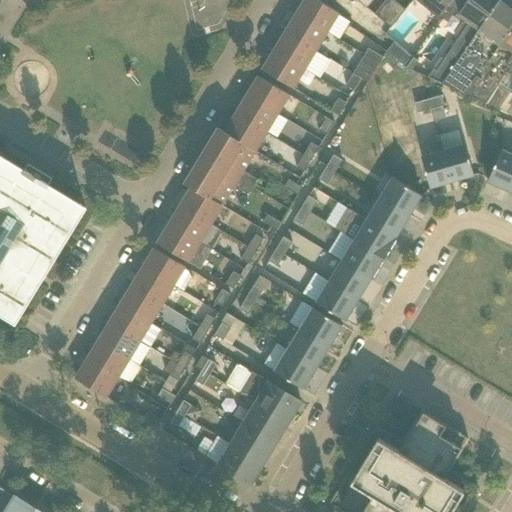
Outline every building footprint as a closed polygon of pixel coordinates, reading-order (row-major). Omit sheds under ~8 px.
[(339,13),(317,0),(304,0),(297,13),(328,32),(339,13)] [(394,0),(385,0),(375,14),(391,27),(406,10),(394,0)] [(415,0),(432,13),(440,19),(448,7),(453,0),(415,0)] [(441,84),(458,59),(498,0),(453,0),(448,7),(456,12),(468,21),(468,22),(462,22),(455,33),(456,40),(448,52),(445,56),(440,57),(426,77),(441,84)] [(458,59),(441,84),(463,94),(486,59),(490,61),(502,43),(501,42),(511,25),(511,6),(503,0),(498,0),(458,59)] [(317,50),(328,32),(297,13),(286,32),(317,50)] [(463,94),(485,103),(497,84),(498,84),(511,63),(511,25),(501,42),(502,43),(490,61),(486,59),(463,94)] [(305,69),(317,50),(286,32),(274,51),(305,69)] [(387,51),(407,67),(414,57),(395,41),(387,51)] [(376,70),(380,63),(365,54),(354,48),(349,56),(360,62),(360,61),(376,70)] [(365,54),(380,63),(384,57),(369,48),(365,54)] [(274,51),(263,69),(294,88),(305,69),(274,51)] [(412,70),(419,60),(414,57),(407,67),(412,70)] [(354,73),(346,85),(354,90),(361,78),(354,73)] [(259,76),(247,96),(278,115),(290,95),(259,76)] [(511,93),(498,84),(497,84),(485,103),(511,115),(511,93)] [(429,99),(432,109),(445,105),(442,95),(429,99)] [(237,113),(268,132),(278,115),(247,96),(237,113)] [(339,98),(331,110),(339,115),(346,103),(339,98)] [(418,113),(432,109),(429,99),(415,103),(418,113)] [(225,132),(256,150),(268,132),(237,113),(225,132)] [(319,130),(327,135),(335,122),(327,117),(319,130)] [(244,170),(249,161),(256,150),(225,132),(219,128),(212,139),(210,143),(209,142),(201,155),(193,168),(194,168),(192,172),(185,183),(190,188),(222,206),(229,195),(235,185),(249,194),(254,187),(258,179),(244,170)] [(312,142),(304,155),(312,159),(319,147),(312,142)] [(465,144),(443,151),(452,181),(474,175),(465,144)] [(488,181),(511,192),(511,188),(511,154),(502,150),(488,181)] [(452,181),(443,151),(422,157),(430,188),(452,181)] [(53,178),(29,164),(24,170),(0,155),(0,312),(16,322),(39,285),(41,283),(56,257),(86,208),(49,185),(53,178)] [(312,159),(304,155),(297,167),(305,172),(312,159)] [(334,155),(326,167),(335,172),(343,160),(334,155)] [(328,184),(335,172),(326,167),(319,179),(328,184)] [(392,177),(379,199),(409,217),(422,195),(392,177)] [(298,195),(303,187),(289,179),(285,186),(298,195)] [(180,206),(211,224),(222,206),(190,188),(180,206)] [(309,196),(301,208),(310,213),(318,201),(309,196)] [(409,217),(379,199),(367,219),(396,237),(409,217)] [(211,224),(180,206),(169,223),(212,250),(222,231),(211,224)] [(303,225),(310,213),(301,208),(294,220),(303,225)] [(263,222),(277,230),(281,223),(268,214),(263,222)] [(396,237),(367,219),(354,240),(384,258),(396,237)] [(169,223),(158,243),(200,269),(212,250),(169,223)] [(256,234),(248,246),(256,251),(264,239),(256,234)] [(276,249),(285,254),(293,242),(284,237),(276,249)] [(384,258),(354,240),(342,260),(371,278),(384,258)] [(256,251),(248,246),(241,259),(249,264),(256,251)] [(174,285),(175,285),(184,291),(192,277),(189,271),(184,268),(186,267),(155,248),(144,267),(174,285)] [(278,266),(285,254),(276,249),(269,261),(278,266)] [(359,299),(371,278),(342,260),(329,281),(359,299)] [(163,304),(174,285),(144,267),(132,285),(163,304)] [(234,271),(226,284),(234,289),(242,276),(234,271)] [(346,320),(359,299),(329,281),(316,302),(346,320)] [(255,284),(247,297),(256,302),(263,290),(255,284)] [(152,322),(163,304),(132,285),(121,304),(152,322)] [(215,302),(223,307),(231,294),(223,289),(215,302)] [(249,314),(256,302),(247,297),(240,309),(249,314)] [(215,319),(208,314),(184,300),(177,311),(201,326),(208,330),(215,319)] [(141,341),(141,340),(152,322),(121,304),(110,322),(141,341)] [(300,329),(330,347),(343,325),(313,307),(300,329)] [(129,360),(141,341),(110,322),(98,341),(129,360)] [(215,335),(223,340),(231,328),(222,322),(215,335)] [(208,330),(201,326),(193,339),(201,344),(208,330)] [(288,349),(317,367),(330,347),(300,329),(288,349)] [(129,360),(98,341),(87,360),(118,378),(132,387),(143,368),(129,360)] [(189,345),(178,364),(186,368),(193,356),(197,350),(189,345)] [(304,389),(317,367),(288,349),(274,371),(304,389)] [(209,359),(203,370),(210,375),(217,364),(209,359)] [(87,360),(76,378),(107,397),(118,378),(87,360)] [(178,381),(186,368),(178,364),(171,376),(178,381)] [(239,393),(256,403),(288,422),(301,401),(252,371),(251,373),(238,365),(227,384),(240,391),(239,393)] [(210,375),(203,370),(202,370),(196,381),(204,385),(210,375)] [(157,400),(170,408),(176,396),(163,388),(158,395),(160,396),(157,400)] [(184,400),(178,411),(185,416),(192,405),(184,400)] [(276,443),(288,422),(256,403),(244,424),(276,443)] [(185,416),(178,411),(171,422),(179,426),(185,416)] [(157,427),(162,420),(149,412),(144,419),(157,427)] [(451,511),(465,490),(445,477),(468,439),(424,412),(400,451),(379,438),(352,482),(373,494),(362,511),(451,511)] [(263,464),(276,443),(244,424),(231,444),(263,464)] [(250,484),(263,464),(231,444),(218,436),(205,457),(250,484)] [(6,511),(34,511),(36,509),(16,496),(6,511)]
